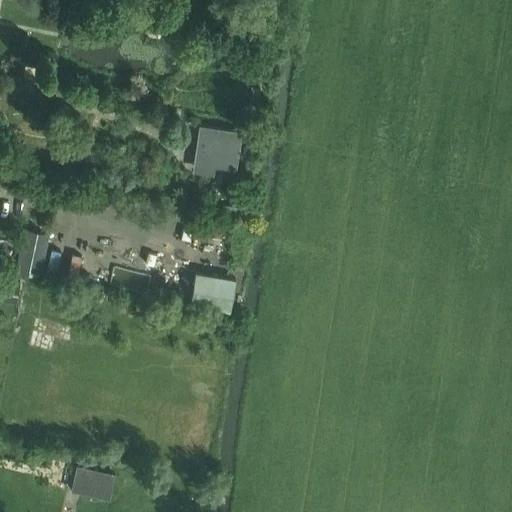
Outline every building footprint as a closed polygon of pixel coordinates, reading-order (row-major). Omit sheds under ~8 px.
[(201,126),(195,161),(235,167),(240,132),(201,126)] [(84,161),(86,148),(87,146),(64,142),(61,158),(84,162),(84,161)] [(101,150),(86,148),(84,161),(99,163),(101,150)] [(40,278),(50,235),(24,229),(15,273),(40,278)] [(194,270),(188,303),(231,311),(237,278),(194,270)] [(0,279),(0,291),(17,295),(19,283),(0,279)] [(75,465),(69,490),(108,500),(115,474),(75,465)]
